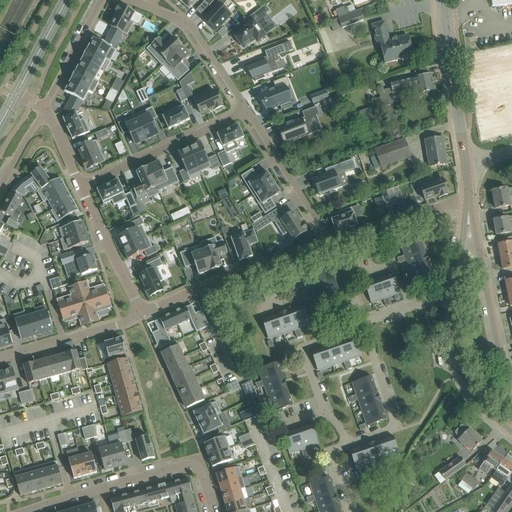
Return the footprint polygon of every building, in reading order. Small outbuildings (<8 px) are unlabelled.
[(177,0),(182,4),(188,10),(197,0),(177,0)] [(213,10),(204,21),(215,32),(231,15),(222,6),(227,0),(214,0),(209,6),(213,10)] [(367,0),(344,0),(350,13),(360,10),(369,6),(367,0)] [(209,6),(204,1),(196,10),(201,15),(209,6)] [(116,15),(110,26),(127,35),(134,23),(129,20),(133,13),(121,6),(119,5),(115,14),(116,15)] [(243,29),(243,30),(244,31),(235,37),(243,48),(254,39),(257,42),(258,42),(259,44),(265,39),(264,37),(265,36),(261,31),(267,27),(260,18),(268,11),(264,6),(252,15),(256,19),(247,26),(243,29)] [(338,18),(347,14),(345,7),(335,11),(338,18)] [(347,14),(338,18),(337,18),(341,27),(363,18),(360,10),(350,13),(347,14)] [(389,40),(384,21),(372,25),(377,45),(380,44),(385,64),(413,56),(408,36),(389,40)] [(162,65),(182,47),(173,37),(165,45),(159,38),(146,49),(162,66),(162,65)] [(106,59),(105,59),(109,62),(116,50),(114,49),(117,44),(112,42),(110,47),(93,38),(87,49),(106,59)] [(250,66),(244,68),(248,73),(252,80),(254,79),(255,82),(265,78),(264,76),(264,75),(278,69),(276,63),(280,61),(279,61),(278,56),(293,50),(290,42),(264,51),(266,57),(267,59),(250,66)] [(190,56),(182,47),(162,65),(177,81),(189,71),(182,63),(190,56)] [(106,59),(87,49),(81,59),(82,59),(81,60),(100,69),(105,59),(106,59)] [(100,69),(81,60),(76,70),(94,80),(100,69)] [(511,72),(510,63),(499,65),(501,75),(503,85),(503,86),(511,84),(511,72)] [(499,65),(481,68),(483,78),(501,75),(499,65)] [(432,81),(430,74),(429,74),(428,70),(426,68),(414,72),(415,77),(399,80),(401,91),(404,91),(408,90),(408,89),(418,87),(417,84),(432,81)] [(94,80),(76,70),(76,71),(75,70),(70,80),(70,81),(89,91),(88,91),(93,93),(99,82),(94,80)] [(501,75),(483,78),(485,89),(503,85),(501,75)] [(275,89),(261,94),(267,111),(279,106),(281,110),(280,110),(280,111),(292,106),(292,105),(291,106),(286,93),(290,92),(288,87),(290,86),(286,77),(273,82),(275,89)] [(401,91),(399,80),(390,82),(392,93),(401,91)] [(70,81),(64,92),(74,97),(71,102),(80,107),(88,91),(89,91),(70,81)] [(434,91),(432,81),(417,84),(418,87),(408,89),(408,90),(404,91),(406,97),(434,91)] [(118,93),(121,88),(114,84),(111,89),(112,90),(118,93)] [(511,84),(503,86),(505,95),(507,106),(511,104),(511,84)] [(503,85),(485,89),(487,99),(505,95),(503,86),(503,85)] [(188,86),(182,89),(187,100),(193,97),(188,86)] [(187,100),(182,89),(176,92),(181,103),(187,100)] [(112,103),(118,93),(112,90),(107,100),(112,103)] [(380,98),(375,99),(378,108),(390,106),(387,90),(379,92),(380,98)] [(206,92),(193,98),(201,114),(213,108),(214,110),(222,106),(221,104),(222,104),(216,92),(208,95),(206,92)] [(505,95),(487,99),(489,109),(507,106),(505,95)] [(71,102),(69,101),(65,110),(68,116),(63,119),(66,126),(69,132),(72,140),(89,132),(83,119),(79,121),(76,113),(79,112),(78,110),(80,107),(71,102)] [(182,123),(189,120),(182,105),(169,111),(170,113),(162,117),(168,129),(176,126),(182,123)] [(381,117),(377,106),(352,115),(356,127),(381,117)] [(135,115),(146,140),(158,134),(151,121),(157,118),(152,107),(135,115)] [(286,125),(278,128),(279,129),(282,136),(281,137),(284,143),(285,143),(313,132),(308,119),(316,116),(319,114),(316,107),(302,112),(304,118),(293,122),(286,124),(286,125)] [(146,140),(135,115),(118,123),(123,134),(129,132),(135,145),(146,140)] [(217,154),(223,167),(231,163),(227,154),(239,148),(236,141),(244,138),(238,125),(230,128),(224,131),(217,135),(224,151),(217,154)] [(108,135),(106,129),(95,134),(97,140),(108,135)] [(429,167),(447,165),(442,137),(425,140),(429,167)] [(381,167),(410,157),(404,140),(375,150),(381,167)] [(87,169),(88,169),(105,162),(95,141),(78,148),(84,161),(82,161),(86,170),(87,169)] [(200,143),(189,148),(200,172),(211,167),(212,170),(220,166),(215,155),(207,159),(200,143)] [(200,172),(189,148),(177,153),(185,169),(179,172),(184,183),(190,180),(189,177),(200,172)] [(326,174),(312,179),(318,194),(319,194),(319,196),(325,193),(333,190),(332,189),(339,186),(336,176),(344,173),(351,170),(351,171),(356,169),(352,160),(325,170),(326,174)] [(158,191),(159,191),(179,182),(172,168),(163,172),(158,162),(147,167),(158,191)] [(38,191),(51,183),(40,167),(18,183),(12,191),(23,197),(28,192),(25,189),(33,183),(38,191)] [(158,191),(147,167),(136,172),(140,182),(131,186),(137,198),(146,194),(148,199),(160,193),(159,191),(158,191)] [(241,176),(253,195),(273,182),(267,172),(257,178),(252,169),(241,176)] [(51,183),(38,191),(36,191),(43,203),(47,200),(66,189),(60,178),(51,183)] [(433,178),(419,182),(425,200),(438,196),(438,198),(447,195),(447,193),(442,179),(434,182),(433,178)] [(130,193),(125,195),(118,180),(110,184),(110,183),(104,186),(97,190),(104,205),(111,201),(113,205),(126,200),(130,208),(136,205),(130,193)] [(276,207),(271,199),(280,193),(273,182),(253,195),(265,214),(276,207)] [(492,191),(495,209),(510,206),(509,197),(511,196),(511,188),(507,189),(507,188),(492,191)] [(52,210),(72,199),(66,189),(47,200),(52,210)] [(0,212),(17,220),(20,213),(15,210),(22,198),(11,192),(0,212)] [(394,193),(388,195),(392,207),(397,205),(394,193)] [(388,195),(382,197),(386,209),(392,207),(388,195)] [(231,196),(223,200),(232,219),(240,215),(231,196)] [(72,199),(52,210),(50,211),(57,222),(78,210),(72,199)] [(274,218),(284,212),(281,207),(271,213),(274,218)] [(187,208),(180,211),(183,217),(190,214),(187,208)] [(339,217),(331,220),(336,233),(343,230),(343,231),(350,228),(357,226),(351,208),(338,212),(339,217)] [(260,212),(251,218),(254,223),(263,218),(260,212)] [(305,232),(307,231),(302,223),(300,224),(293,212),(275,224),(283,236),(289,232),(293,240),(305,232)] [(511,216),(493,220),(496,235),(510,232),(511,231),(511,216)] [(117,237),(122,248),(146,236),(141,225),(144,224),(141,218),(130,223),(133,229),(117,237)] [(9,219),(6,224),(16,230),(19,224),(9,219)] [(62,239),(84,232),(81,222),(74,224),(73,220),(63,224),(64,227),(59,229),(62,239)] [(0,223),(0,246),(8,251),(11,244),(9,243),(9,242),(0,236),(0,232),(4,226),(0,223)] [(163,235),(170,232),(167,226),(161,229),(163,235)] [(222,229),(225,238),(231,236),(228,227),(222,229)] [(258,243),(253,230),(231,238),(239,261),(252,256),(248,246),(258,243)] [(84,232),(62,239),(60,240),(63,251),(88,243),(84,232)] [(146,236),(122,248),(128,259),(144,251),(147,257),(157,252),(154,246),(152,247),(146,236)] [(405,255),(406,258),(424,252),(419,237),(418,237),(419,238),(401,244),(405,255)] [(215,238),(199,243),(200,246),(201,246),(210,271),(222,267),(218,256),(227,253),(222,240),(217,242),(215,238)] [(511,242),(498,245),(500,257),(511,254),(511,242)] [(200,246),(180,253),(185,268),(194,265),(198,275),(210,271),(201,246),(200,246)] [(82,249),(61,256),(59,257),(62,266),(70,263),(74,276),(81,274),(81,275),(97,270),(92,255),(85,257),(82,249)] [(407,261),(410,272),(429,266),(424,252),(406,258),(407,261)] [(511,267),(511,254),(500,257),(502,269),(511,267)] [(147,272),(140,276),(145,288),(144,289),(148,297),(162,290),(159,283),(163,281),(157,268),(162,265),(159,258),(144,266),(147,272)] [(320,284),(321,287),(340,281),(335,266),(334,266),(334,267),(316,273),(320,284)] [(434,280),(429,266),(410,272),(415,286),(433,280),(433,281),(434,280)] [(394,274),(379,279),(385,298),(388,297),(400,293),(393,275),(394,275),(394,274)] [(383,299),(385,298),(379,279),(364,284),(364,285),(365,285),(371,303),(383,299)] [(77,284),(84,304),(108,296),(104,284),(89,289),(87,281),(77,284)] [(345,296),(340,281),(321,287),(322,290),(326,301),(344,295),(344,296),(345,296)] [(56,300),(60,311),(84,304),(77,284),(68,287),(71,295),(56,300)] [(5,296),(3,297),(6,306),(14,303),(14,301),(5,296)] [(108,296),(84,304),(90,324),(99,320),(97,313),(111,308),(108,296)] [(81,327),(90,324),(84,304),(60,311),(64,323),(78,319),(81,327)] [(209,326),(201,311),(195,314),(191,305),(186,308),(185,307),(182,309),(172,313),(178,325),(190,319),(196,332),(209,326)] [(305,305),(290,311),(297,329),(299,328),(311,324),(305,306),(305,305)] [(36,315),(42,333),(53,330),(47,311),(36,315)] [(290,311),(276,315),(283,334),(294,330),(297,329),(290,311)] [(159,349),(171,343),(165,331),(178,325),(172,313),(159,319),(159,320),(154,322),(158,330),(152,333),(159,349)] [(31,337),(42,333),(36,315),(26,318),(31,337)] [(283,334),(276,315),(261,320),(262,321),(269,339),(283,334)] [(31,337),(26,318),(15,321),(21,340),(31,337)] [(5,319),(0,320),(0,342),(2,347),(12,344),(5,319)] [(349,360),(360,356),(354,337),(340,342),(346,361),(349,360)] [(121,338),(104,343),(109,359),(126,354),(121,338)] [(326,347),(332,366),(343,362),(346,361),(340,342),(326,347)] [(166,365),(183,357),(178,346),(161,353),(166,365)] [(332,366),(326,347),(312,352),(318,371),(332,366)] [(76,351),(65,354),(70,372),(81,369),(78,360),(76,351)] [(65,354),(55,357),(60,375),(70,372),(65,354)] [(60,375),(55,357),(44,360),(49,378),(60,375)] [(171,376),(189,367),(188,367),(183,357),(166,365),(171,376)] [(85,358),(78,360),(81,369),(82,371),(86,370),(88,370),(85,358)] [(110,375),(130,369),(127,358),(107,364),(110,375)] [(44,360),(34,363),(39,381),(49,378),(44,360)] [(263,381),(264,384),(282,377),(277,362),(276,363),(277,363),(259,370),(263,381)] [(39,381),(34,363),(23,366),(28,384),(39,381)] [(194,379),(189,367),(171,376),(172,376),(177,387),(194,379)] [(0,372),(6,394),(18,391),(12,369),(0,372)] [(113,385),(133,380),(130,369),(110,375),(113,385)] [(353,383),(356,395),(357,398),(376,391),(371,376),(370,377),(353,383)] [(268,398),(287,391),(282,377),(264,384),(265,387),(268,398)] [(182,398),(199,390),(194,379),(177,387),(182,398)] [(133,380),(113,385),(116,396),(136,390),(133,380)] [(239,387),(236,381),(228,385),(226,386),(228,392),(239,387)] [(24,392),(28,403),(34,402),(31,390),(24,392)] [(119,406),(139,401),(136,390),(116,396),(119,406)] [(199,390),(182,398),(187,409),(204,401),(199,390)] [(292,406),(287,391),(268,398),(273,412),(291,406),(292,406)] [(358,400),(362,412),(381,405),(376,391),(357,398),(358,400)] [(28,403),(24,392),(18,393),(22,405),(28,403)] [(252,399),(257,410),(263,407),(262,405),(259,400),(258,396),(252,399)] [(139,401),(119,406),(122,417),(142,411),(139,401)] [(217,415),(217,416),(221,414),(216,402),(193,413),(198,424),(217,415)] [(386,420),(381,405),(362,412),(367,426),(379,422),(385,420),(386,420)] [(198,424),(204,435),(222,427),(217,416),(217,415),(198,424)] [(97,437),(94,425),(88,427),(91,438),(97,437)] [(304,449),(306,448),(318,444),(312,426),(312,425),(297,430),(304,449)] [(473,451),(482,442),(469,429),(467,430),(463,426),(461,426),(455,432),(455,434),(460,438),(458,440),(465,447),(467,445),(473,451)] [(91,438),(88,427),(82,429),(85,440),(91,438)] [(124,432),(128,443),(133,441),(130,430),(124,432)] [(304,449),(297,430),(282,435),(283,436),(289,454),(301,450),(304,449)] [(122,445),(128,443),(124,432),(118,433),(120,440),(108,443),(109,446),(110,445),(116,467),(127,464),(122,445)] [(238,438),(241,444),(252,439),(249,433),(244,436),(238,438)] [(67,445),(63,434),(59,435),(57,436),(60,447),(67,445)] [(142,462),(154,458),(152,450),(153,450),(151,443),(150,444),(148,436),(135,440),(142,462)] [(204,444),(208,456),(229,448),(225,436),(204,444)] [(378,442),(385,460),(387,459),(399,455),(393,437),(393,436),(378,442)] [(243,450),(249,447),(254,445),(252,439),(241,444),(243,450)] [(364,446),(371,465),(382,461),(385,460),(378,442),(364,446)] [(116,467),(110,445),(109,446),(98,449),(104,470),(116,467)] [(371,465),(364,446),(349,452),(350,452),(357,470),(371,465)] [(229,448),(208,456),(212,468),(234,460),(229,448)] [(490,467),(496,471),(504,460),(492,451),(484,462),(484,463),(479,470),(485,475),(490,467)] [(80,456),(85,476),(97,473),(91,453),(80,456)] [(85,476),(80,456),(68,460),(74,479),(85,476)] [(445,480),(466,465),(460,457),(439,472),(445,480)] [(511,472),(511,465),(504,460),(496,471),(491,478),(502,487),(511,472)] [(45,464),(52,487),(62,484),(56,461),(45,464)] [(45,464),(35,467),(41,490),(52,487),(45,464)] [(41,490),(35,467),(24,470),(31,493),(41,490)] [(219,484),(242,477),(239,467),(216,474),(219,484)] [(24,470),(13,473),(20,496),(31,493),(24,470)] [(474,490),(479,483),(465,474),(461,480),(474,490)] [(219,484),(222,495),(240,489),(237,480),(242,478),(242,477),(219,484)] [(315,498),(333,492),(328,477),(328,478),(310,484),(314,496),(315,498)] [(177,495),(179,504),(193,500),(188,478),(167,484),(165,485),(165,484),(163,485),(167,498),(168,498),(169,497),(177,495)] [(158,486),(133,493),(137,506),(161,500),(162,500),(165,499),(167,498),(163,485),(161,485),(159,486),(158,486)] [(511,485),(505,493),(499,501),(506,506),(511,497),(511,485)] [(490,508),(497,505),(499,501),(505,493),(498,488),(486,505),(490,508)] [(222,495),(225,505),(243,500),(240,489),(222,495)] [(333,492),(315,498),(316,501),(319,511),(320,511),(338,506),(333,492)] [(137,506),(133,493),(110,499),(113,511),(129,511),(128,508),(137,506)] [(175,506),(176,511),(196,511),(193,500),(179,504),(175,506)] [(226,511),(239,511),(246,510),(243,500),(225,505),(226,511)] [(97,511),(95,503),(84,506),(85,511),(97,511)]
